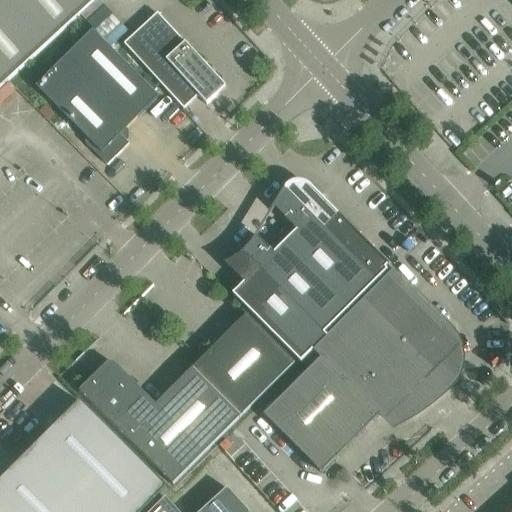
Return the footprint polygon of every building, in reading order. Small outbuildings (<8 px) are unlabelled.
[(0,0),(0,90),(6,86),(99,0),(0,0)] [(218,96),(219,96),(219,81),(186,45),(185,45),(158,16),(124,47),(184,112),(199,99),(207,107),(218,96)] [(129,146),(127,144),(121,138),(159,99),(93,33),(36,90),(88,142),(85,144),(108,167),(129,146)] [(45,108),(40,113),(48,122),(54,116),(45,108)] [(286,189),(285,190),(323,229),(337,215),(321,199),(320,201),(316,201),(316,198),(316,196),(315,195),(314,193),(313,192),(312,189),(310,188),(308,187),(307,186),(305,185),(303,185),(301,184),(299,184),(296,184),(294,185),(292,185),(289,187),(287,188),(286,189)] [(284,192),(273,210),(274,210),(284,220),(297,233),(286,244),(351,310),(377,283),(352,258),(323,229),(285,190),(284,192)] [(337,215),(323,229),(352,258),(364,245),(359,240),(360,238),(337,215)] [(250,251),(245,256),(240,261),(238,260),(239,260),(238,259),(233,262),(230,264),(225,266),(226,267),(244,285),(233,297),(301,365),(313,353),(327,339),(324,336),(351,310),(286,244),(274,256),(266,247),(265,247),(257,239),(257,238),(256,238),(255,239),(253,243),(250,247),(248,250),(249,250),(250,251)] [(364,245),(352,258),(377,283),(387,273),(386,271),(388,268),(389,269),(390,268),(371,249),(370,251),(364,245)] [(327,339),(313,353),(321,361),(264,417),(322,475),(386,411),(405,411),(412,419),(419,414),(424,410),(430,407),(435,402),(440,398),(445,394),(450,389),(454,384),(457,378),(460,372),(461,366),(461,359),(460,353),(459,346),(456,341),(452,335),(447,330),(400,283),(403,281),(394,272),(327,339)] [(140,391),(123,374),(117,368),(114,366),(108,366),(105,368),(80,393),(173,487),(216,444),(295,365),(247,317),(201,363),(156,407),(140,391)] [(87,415),(71,431),(63,424),(6,481),(13,489),(0,501),(0,507),(4,511),(147,511),(149,510),(135,496),(151,480),(87,415)] [(246,511),(228,491),(204,511),(246,511)] [(176,511),(166,500),(153,511),(176,511)]
